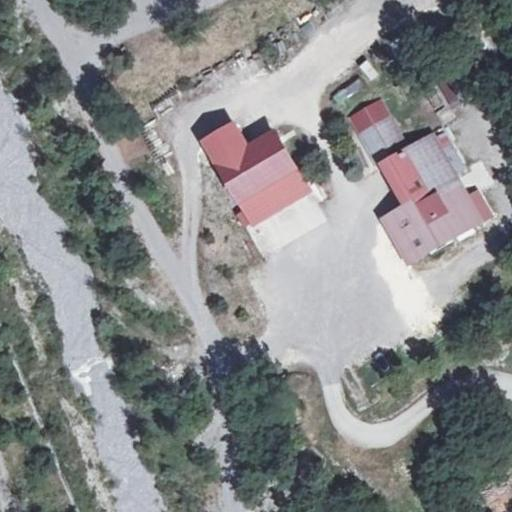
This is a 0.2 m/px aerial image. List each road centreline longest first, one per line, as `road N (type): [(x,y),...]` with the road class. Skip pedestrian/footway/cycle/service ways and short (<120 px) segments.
road 1 (track): [(511,387),(491,380),(454,387),(378,436),(349,430),(334,407),(332,259),(345,197),(286,82),(369,21)]
road 2 (track): [(39,0),(214,357)]
road 3 (track): [(214,357),(328,336),(485,246),(511,201)]
road 4 (track): [(286,82),(217,96),(174,117),(190,168),(192,213),(174,269)]
road 5 (track): [(214,357),(236,511)]
